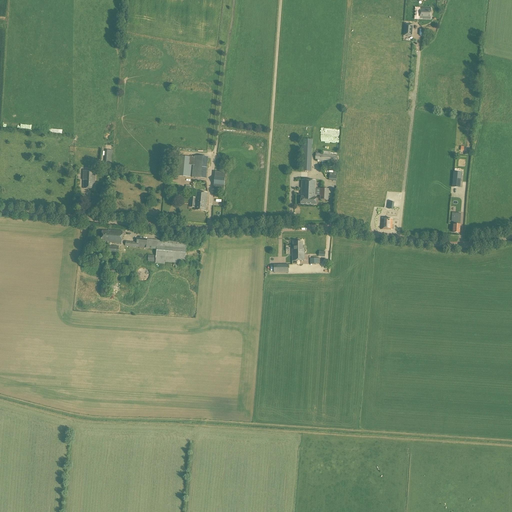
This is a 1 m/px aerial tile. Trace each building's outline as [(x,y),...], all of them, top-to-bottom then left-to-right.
[(431,19),(431,8),(420,8),(420,19),(431,19)] [(412,36),(413,24),(404,24),(404,36),(412,36)] [(311,171),(312,139),(303,139),(302,171),(311,171)] [(336,162),(337,155),(316,153),(315,160),(336,162)] [(206,179),(208,157),(194,156),(194,157),(178,156),(176,176),(190,177),(191,165),(193,165),(192,177),(206,179)] [(94,189),(95,171),(83,171),(83,180),(83,188),(94,189)] [(462,173),(453,172),(452,187),(460,188),(462,173)] [(336,181),(337,173),(329,173),(329,180),(336,181)] [(223,190),(224,178),(215,177),(214,189),(223,190)] [(328,200),(329,189),(324,189),(324,183),(323,182),(316,182),(316,181),(302,180),(301,197),(300,205),(316,205),(316,198),(315,198),(315,195),(320,195),(320,200),(328,200)] [(194,210),(206,211),(207,193),(196,192),(195,198),(191,197),(190,207),(194,208),(194,210)] [(457,217),(458,214),(455,214),(456,202),(451,202),(450,217),(454,217),(453,225),(453,233),(459,233),(460,225),(459,225),(460,221),(457,221),(457,217)] [(392,230),(392,219),(382,219),(381,229),(392,230)] [(122,244),(123,232),(110,231),(110,232),(102,231),(102,241),(108,242),(108,243),(122,244)] [(186,243),(158,241),(158,240),(137,238),(136,242),(126,241),(125,246),(146,249),(156,249),(155,263),(164,264),(164,262),(185,264),(186,243)] [(303,249),(303,242),(293,242),(293,249),(292,250),(292,261),(304,261),(304,249),(303,249)] [(118,255),(119,246),(107,245),(107,254),(118,255)] [(141,269),(137,274),(142,278),(146,272),(141,269)]
